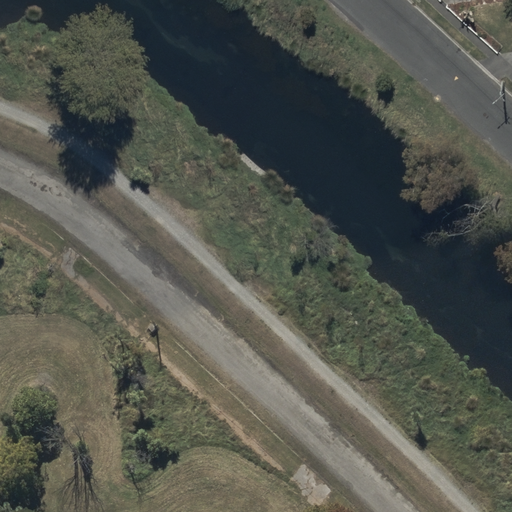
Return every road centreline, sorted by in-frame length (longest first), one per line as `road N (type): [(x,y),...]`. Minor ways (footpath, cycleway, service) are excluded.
road 1 (track): [(0,164),(83,211),(145,264),(397,511)]
road 2 (residential): [(366,0),(511,135)]
